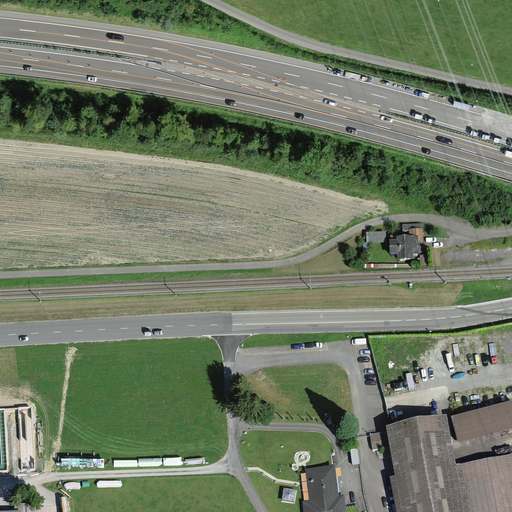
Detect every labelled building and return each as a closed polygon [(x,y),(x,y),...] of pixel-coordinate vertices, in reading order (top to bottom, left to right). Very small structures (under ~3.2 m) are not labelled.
[(410,235),(397,236),(397,239),(389,240),(390,254),(397,254),(397,259),(414,258),(414,254),(419,254),(419,241),(423,240),(422,229),(410,230),(410,235)] [(387,231),(367,232),(367,242),(387,242),(387,231)] [(511,400),(452,416),(459,442),(511,428),(511,400)] [(511,511),(511,454),(457,465),(446,415),(386,425),(392,459),(395,476),(391,477),(397,511),(511,511)] [(338,511),(333,470),(306,474),(310,511),(338,511)]
